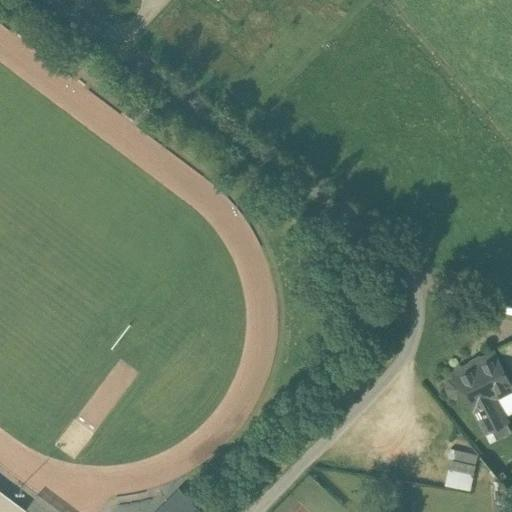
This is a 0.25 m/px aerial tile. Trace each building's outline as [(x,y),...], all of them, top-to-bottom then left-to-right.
[(511,340),(499,347),(511,372),(511,371),(511,340)] [(494,353),(456,373),(457,376),(466,393),(485,431),(493,426),(504,421),(505,421),(493,396),(510,387),(493,354),(494,354),(494,353)] [(457,376),(442,383),(450,401),(466,393),(457,376)] [(504,421),(493,426),(498,437),(509,431),(504,421)] [(478,460),(479,451),(453,448),(452,458),(478,460)] [(451,460),(450,486),(475,486),(476,461),(451,460)] [(0,511),(27,511),(28,511),(0,490),(0,511)] [(201,511),(179,490),(157,511),(201,511)]
